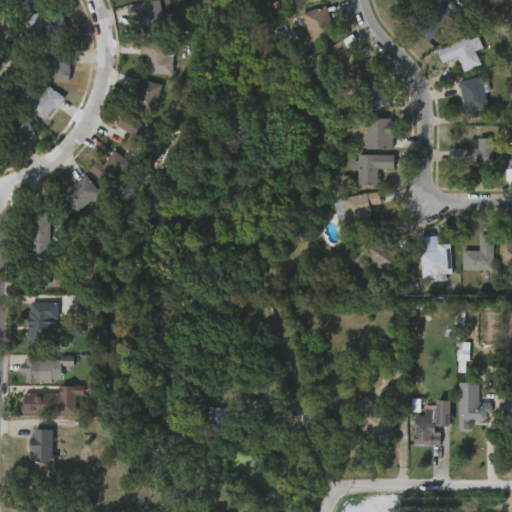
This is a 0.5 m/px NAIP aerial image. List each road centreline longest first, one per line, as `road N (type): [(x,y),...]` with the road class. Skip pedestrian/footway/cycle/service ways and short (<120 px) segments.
road 1 (residential): [(362,0),(373,34),(419,85),(428,193),(446,203),(511,203)]
road 2 (residential): [(92,0),(104,55),(90,117),(70,151),(0,190)]
road 3 (residential): [(338,493),(511,492)]
road 4 (residential): [(0,190),(0,356)]
